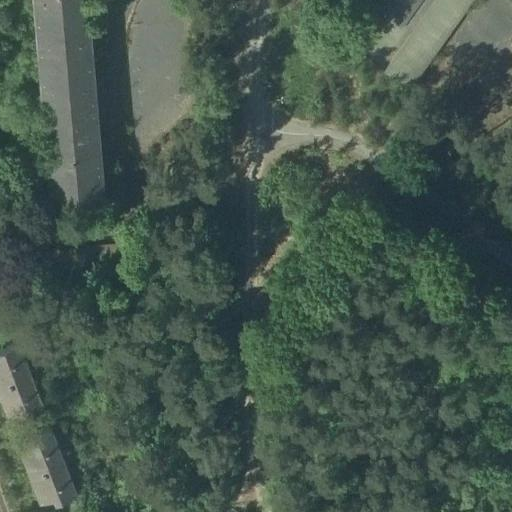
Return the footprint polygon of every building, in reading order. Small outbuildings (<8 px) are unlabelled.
[(84,0),(31,0),(45,158),(48,189),(48,192),(100,188),(84,0)] [(379,0),(378,3),(370,43),(378,53),(384,57),(394,68),(414,72),(435,55),(438,39),(445,28),(449,29),(464,17),(464,15),(474,0),(379,0)] [(45,158),(10,161),(12,192),(48,189),(45,158)] [(127,242),(33,250),(36,277),(130,269),(127,242)] [(16,340),(0,345),(0,382),(28,372),(16,340)] [(28,372),(0,382),(0,396),(6,411),(18,407),(20,412),(40,404),(28,372)] [(49,428),(30,436),(31,440),(18,445),(29,473),(62,460),(49,428)] [(62,460),(29,473),(39,500),(51,495),(53,500),(74,492),(62,460)]
